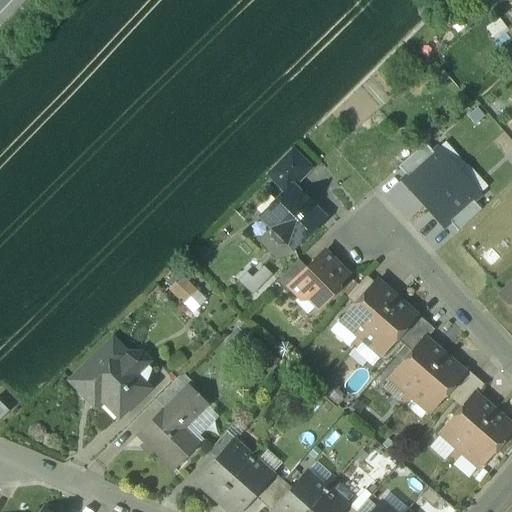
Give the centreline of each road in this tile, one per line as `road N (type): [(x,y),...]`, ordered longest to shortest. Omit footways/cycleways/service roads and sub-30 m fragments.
road 1 (residential): [(388,224),(511,360)]
road 2 (residential): [(138,511),(0,454)]
